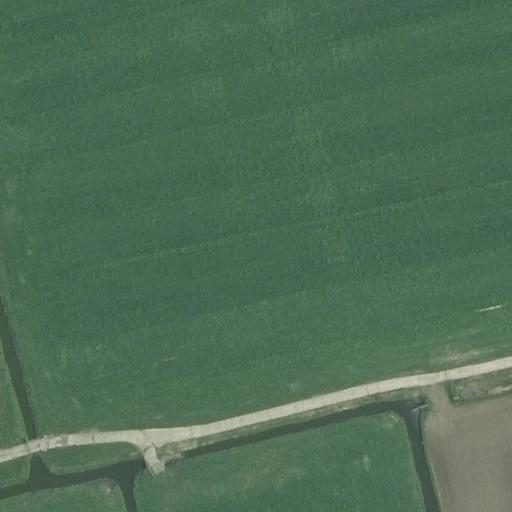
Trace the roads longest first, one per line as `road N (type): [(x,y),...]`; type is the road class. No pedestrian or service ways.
road 1 (track): [(511,363),(264,421),(140,437),(162,472)]
road 2 (track): [(140,437),(91,438),(0,459)]
